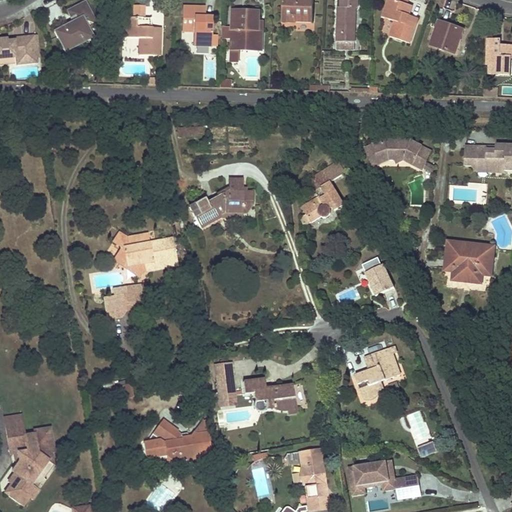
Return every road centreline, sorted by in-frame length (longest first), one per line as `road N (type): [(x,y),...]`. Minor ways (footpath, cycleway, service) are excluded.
road 1 (tertiary): [(0,89),(511,107)]
road 2 (residential): [(492,511),(420,333),(393,319),(321,327)]
